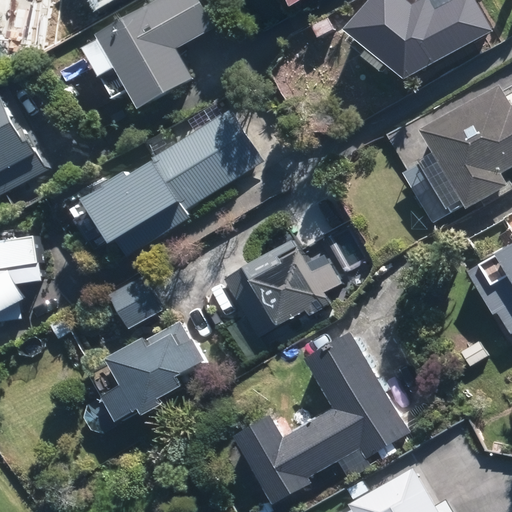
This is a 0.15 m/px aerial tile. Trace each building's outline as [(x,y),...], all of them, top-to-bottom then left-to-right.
[(10,0),(22,23),(37,15),(42,25),(88,1),(87,0),(10,0)] [(205,32),(187,0),(155,0),(88,37),(133,116),(183,88),(164,55),(205,32)] [(481,35),(458,0),(376,0),(347,19),(392,91),(481,35)] [(511,169),(511,103),(498,79),(409,127),(458,218),(501,195),(493,180),(511,169)] [(0,173),(25,162),(0,105),(0,173)] [(245,168),(214,116),(73,200),(111,263),(149,241),(142,229),(245,168)] [(28,240),(0,240),(0,263),(28,263),(28,240)] [(498,335),(511,327),(511,242),(462,271),(498,335)] [(323,307),(295,250),(237,278),(265,335),(323,307)] [(0,309),(15,302),(0,273),(0,309)] [(163,289),(127,304),(137,327),(173,312),(163,289)] [(114,353),(140,405),(207,372),(182,320),(114,353)] [(403,438),(348,334),(303,358),(329,408),(282,433),(271,412),(233,432),(271,504),(314,481),(309,471),(350,449),(357,462),(403,438)] [(454,511),(423,458),(356,497),(364,511),(454,511)]
